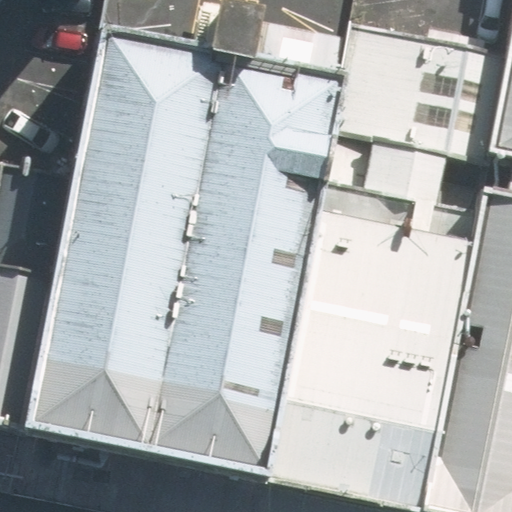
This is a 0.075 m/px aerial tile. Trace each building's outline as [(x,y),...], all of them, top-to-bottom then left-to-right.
[(511,511),(511,0),(482,159),(481,195),(477,218),(419,511),(511,511)] [(0,413),(0,431),(259,484),(320,183),(340,86),(194,56),(99,37),(78,32),(28,276),(0,413)] [(259,484),(393,511),(419,511),(477,218),(320,183),(259,484)] [(0,413),(28,276),(0,268),(0,413)] [(0,494),(89,511),(393,511),(259,484),(0,431),(0,494)]
